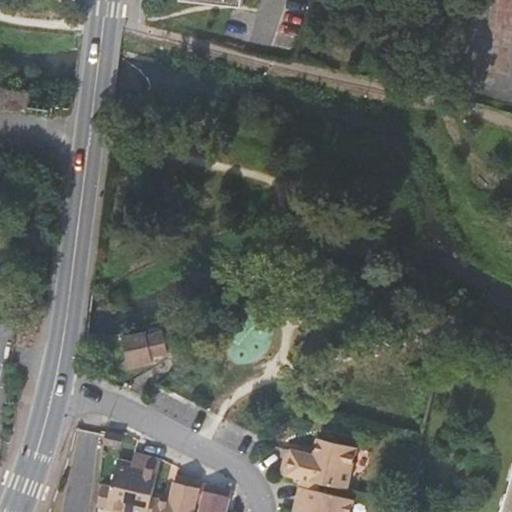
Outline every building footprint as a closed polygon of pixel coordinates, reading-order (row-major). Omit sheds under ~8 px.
[(0,104),(11,107),(14,91),(0,88),(0,104)] [(149,352),(165,349),(162,335),(144,339),(145,343),(122,348),(126,363),(150,358),(149,352)] [(100,445),(121,450),(124,433),(101,429),(99,445),(100,445)] [(357,446),(320,438),(316,455),(287,448),(280,475),(301,481),(321,485),(347,491),(357,446)] [(133,463),(143,465),(145,454),(135,452),(133,463)] [(145,454),(143,465),(133,463),(119,460),(112,487),(107,508),(124,511),(148,511),(152,496),(162,459),(145,454)] [(511,511),(511,472),(500,511),(511,511)] [(178,476),(172,501),(157,497),(153,511),(194,511),(197,503),(201,485),(202,481),(178,476)] [(299,488),(319,493),(321,485),(301,481),(299,488)] [(107,508),(112,487),(95,484),(93,505),(107,508)] [(207,486),(201,485),(197,503),(203,505),(207,486)] [(207,486),(203,505),(200,511),(225,511),(231,492),(207,486)] [(349,511),(353,500),(319,493),(299,488),(295,501),(301,503),(298,511),(349,511)] [(153,511),(157,497),(152,496),(148,511),(153,511)]
